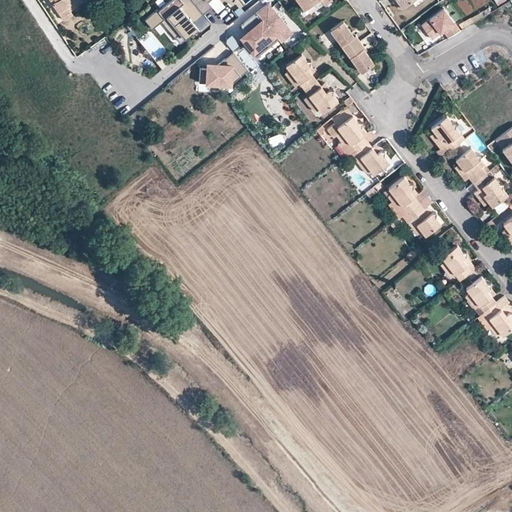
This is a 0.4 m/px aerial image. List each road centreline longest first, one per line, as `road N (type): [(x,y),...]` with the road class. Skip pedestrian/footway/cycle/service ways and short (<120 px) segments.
road 1 (residential): [(402,77),(404,142),(511,280)]
road 2 (residential): [(402,77),(485,39),(511,42)]
